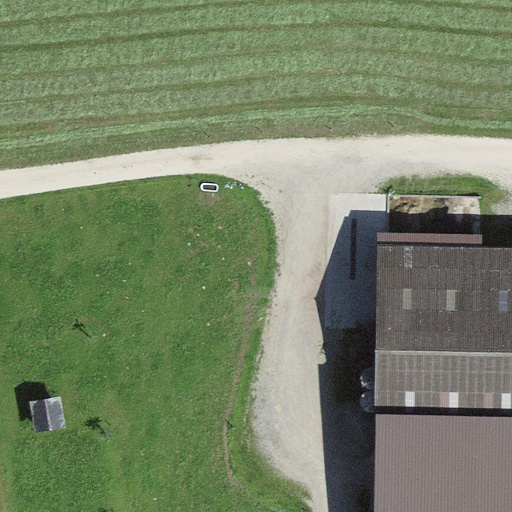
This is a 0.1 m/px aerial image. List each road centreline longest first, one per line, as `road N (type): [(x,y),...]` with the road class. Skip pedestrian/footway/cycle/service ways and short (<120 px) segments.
road 1 (track): [(511,158),(448,151),(223,161),(0,185)]
road 2 (track): [(308,157),(292,404),(322,457),(327,511)]
